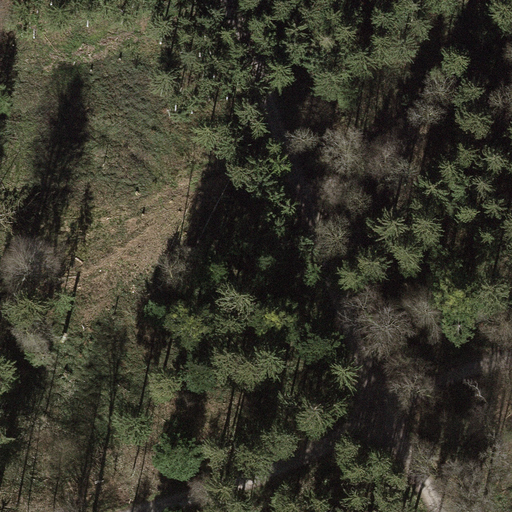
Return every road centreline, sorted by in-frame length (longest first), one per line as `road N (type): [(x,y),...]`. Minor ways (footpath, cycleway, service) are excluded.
road 1 (track): [(381,421),(218,0)]
road 2 (track): [(148,511),(381,421)]
road 3 (track): [(381,421),(449,371),(511,356)]
